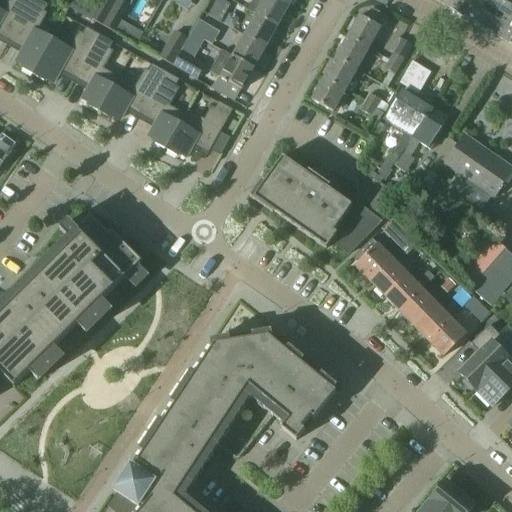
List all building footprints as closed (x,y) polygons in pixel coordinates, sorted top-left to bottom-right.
[(0,37),(8,42),(31,0),(13,0),(6,15),(0,11),(0,37)] [(22,69),(33,75),(52,41),(36,32),(46,14),(42,12),(46,6),(36,0),(31,0),(8,42),(23,50),(16,63),(23,67),(22,69)] [(101,27),(115,1),(113,0),(100,0),(89,20),(101,27)] [(211,9),(207,16),(221,24),(231,7),(217,0),(216,0),(216,1),(211,9)] [(273,0),(252,0),(246,12),(254,17),(255,17),(275,29),(287,8),(273,0)] [(448,0),(445,6),(474,23),(486,3),(480,0),(448,0)] [(511,0),(487,0),(486,3),(511,18),(511,0)] [(127,8),(115,1),(101,27),(113,33),(127,8)] [(474,23),(502,40),(511,22),(511,18),(486,3),(474,23)] [(358,17),(345,39),(366,50),(373,38),(379,27),(384,18),(371,10),(365,21),(358,17)] [(254,17),(242,37),(263,49),(275,29),(254,17)] [(199,21),(191,34),(204,40),(211,28),(199,21)] [(511,22),(502,40),(511,46),(511,22)] [(60,71),(75,79),(99,36),(85,28),(82,34),(78,32),(68,50),(52,41),(33,75),(44,82),(45,79),(52,83),(60,71)] [(180,37),(174,33),(159,59),(171,66),(186,40),(180,37)] [(88,106),(99,113),(119,78),(103,69),(112,51),(109,49),(112,43),(99,36),(75,79),(89,87),(82,100),(89,104),(88,106)] [(242,37),(230,58),(251,70),(263,49),(242,37)] [(388,63),(399,69),(412,46),(398,38),(390,51),(394,53),(388,63)] [(345,39),(334,59),(355,71),(366,50),(345,39)] [(207,73),(218,79),(239,91),(251,70),(230,58),(220,52),(207,73)] [(197,81),(205,67),(180,53),(172,67),(197,81)] [(334,59),(322,80),(343,92),(355,71),(334,59)] [(412,61),(399,84),(419,95),(431,72),(412,61)] [(395,75),(399,69),(388,63),(384,69),(395,75)] [(126,108),(141,116),(165,73),(152,65),(148,71),(145,69),(135,87),(119,78),(99,113),(110,119),(112,117),(119,121),(126,108)] [(154,144),(166,150),(185,115),(169,106),(179,89),(175,86),(179,80),(165,73),(141,116),(149,121),(156,125),(149,137),(156,141),(154,144)] [(343,92),(322,80),(310,101),(331,113),(343,92)] [(366,202),(393,167),(398,158),(403,151),(403,150),(428,110),(401,93),(383,123),(402,135),(395,146),(376,173),(380,176),(379,177),(373,173),(378,166),(363,156),(362,199),(366,202)] [(369,94),(363,103),(383,114),(388,105),(369,94)] [(185,115),(166,150),(177,156),(178,154),(185,158),(192,145),(208,154),(232,110),(218,102),(215,109),(211,107),(201,124),(185,115)] [(383,114),(363,103),(359,111),(378,122),(383,114)] [(403,151),(398,158),(393,167),(404,174),(414,160),(409,157),(410,155),(417,144),(426,150),(444,120),(428,110),(403,150),(403,151)] [(511,169),(463,137),(457,145),(443,166),(492,199),(511,170),(511,169)] [(0,140),(0,171),(5,165),(3,164),(11,152),(9,150),(10,148),(0,140)] [(288,223),(318,179),(308,173),(307,175),(282,157),(264,183),(261,181),(249,197),(272,213),(273,212),(288,223)] [(318,179),(288,223),(326,250),(337,234),(333,232),(352,206),(327,188),(328,186),(318,179)] [(383,187),(368,207),(384,220),(400,201),(383,187)] [(381,222),(362,208),(336,246),(348,255),(381,222)] [(0,374),(0,375),(14,389),(29,373),(37,381),(37,382),(38,381),(61,358),(62,357),(61,356),(54,349),(77,326),(84,333),(85,334),(86,333),(109,310),(110,309),(109,309),(101,301),(124,278),(132,286),(133,287),(134,286),(133,286),(144,275),(145,274),(137,266),(141,262),(111,232),(108,235),(89,216),(76,230),(68,222),(59,231),(67,239),(0,305),(0,374)] [(401,251),(409,242),(400,233),(391,242),(401,251)] [(419,252),(409,242),(401,251),(411,260),(419,252)] [(368,284),(391,261),(376,246),(353,269),(368,284)] [(511,256),(506,251),(472,290),(491,307),(511,282),(511,256)] [(368,284),(383,299),(406,276),(391,261),(368,284)] [(406,276),(383,299),(385,300),(393,308),(398,313),(420,291),(421,291),(433,279),(426,272),(414,284),(406,276)] [(449,280),(441,287),(447,294),(455,286),(449,280)] [(462,290),(452,299),(462,308),(471,299),(462,290)] [(398,313),(413,328),(435,306),(421,291),(420,291),(398,313)] [(470,301),(464,306),(472,314),(481,305),(473,298),(470,301)] [(413,328),(428,343),(450,321),(435,306),(413,328)] [(465,336),(450,321),(428,343),(443,358),(465,336)] [(459,374),(476,390),(511,355),(511,348),(489,326),(471,344),(480,353),(459,374)] [(271,339),(270,332),(252,335),(253,339),(229,343),(228,339),(210,341),(211,349),(194,375),(191,373),(171,402),(175,404),(162,423),(159,421),(140,450),(143,452),(136,463),(138,465),(135,469),(130,465),(113,491),(119,495),(112,506),(118,511),(206,511),(203,509),(202,511),(201,510),(193,504),(193,503),(192,503),(194,500),(186,494),(187,494),(186,493),(191,486),(192,486),(192,485),(194,486),(197,480),(196,479),(197,478),(196,478),(201,470),(202,471),(202,470),(202,469),(207,462),(208,461),(209,462),(213,456),(212,455),(213,454),(212,454),(217,446),(218,447),(218,446),(218,445),(223,438),(224,437),(225,438),(229,432),(228,431),(229,430),(228,430),(233,422),(234,423),(234,421),(239,414),(240,413),(241,414),(245,408),(244,407),(244,406),(249,398),(249,399),(250,398),(257,404),(258,405),(257,406),(262,410),(263,409),(264,410),(272,416),(271,416),(272,417),(273,416),(280,422),(279,423),(280,423),(280,424),(283,427),(281,429),(296,441),(304,431),(301,428),(310,417),(313,420),(336,393),(333,390),(335,387),(321,375),(319,379),(300,363),(302,360),(288,349),(286,352),(271,339)] [(511,388),(511,355),(476,390),(492,407),(511,388)] [(429,498),(446,511),(468,511),(474,506),(445,482),(439,490),(438,489),(429,498)] [(423,509),(420,511),(446,511),(429,498),(422,508),(423,509)]
